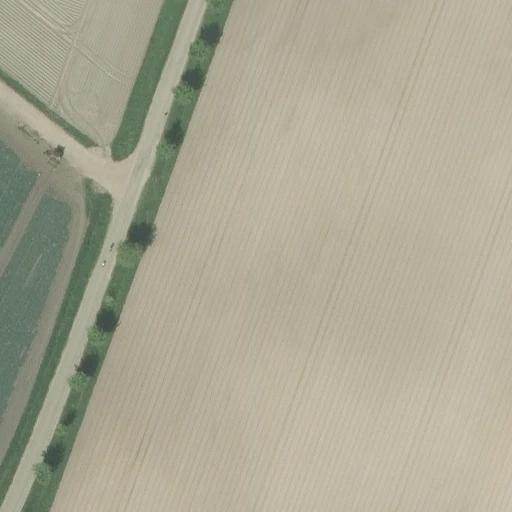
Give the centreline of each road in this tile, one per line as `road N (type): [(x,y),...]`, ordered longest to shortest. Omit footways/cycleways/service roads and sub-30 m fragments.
road 1 (unclassified): [(10,511),(200,0)]
road 2 (track): [(0,92),(130,195)]
